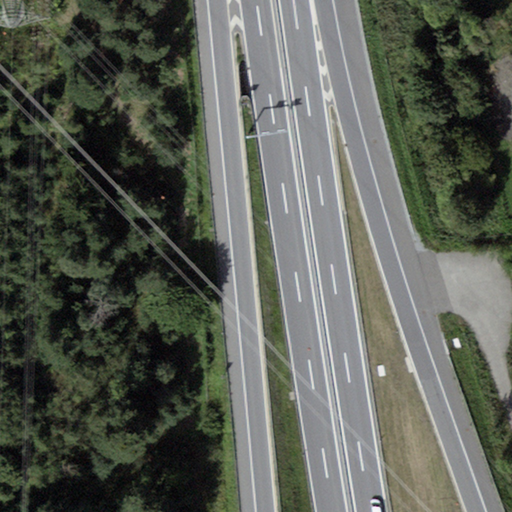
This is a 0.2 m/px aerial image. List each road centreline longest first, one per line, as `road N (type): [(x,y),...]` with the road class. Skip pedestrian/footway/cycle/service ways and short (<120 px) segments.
road 1 (trunk): [(479,511),(378,233),(336,60),(308,0)]
road 2 (trunk): [(258,0),(333,511)]
road 3 (trunk): [(370,511),(297,0)]
road 4 (trunk): [(219,0),(264,511)]
